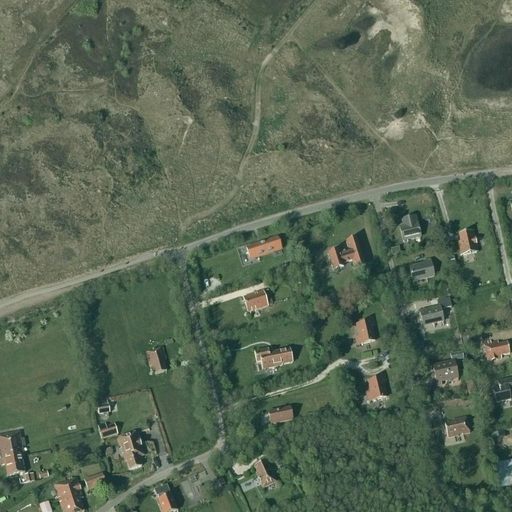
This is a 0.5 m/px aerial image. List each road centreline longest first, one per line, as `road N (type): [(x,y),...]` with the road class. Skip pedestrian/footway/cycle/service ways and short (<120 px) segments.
road 1 (track): [(316,0),(265,62),(245,160),(226,200),(180,231),(181,251)]
road 2 (residential): [(432,418),(373,193)]
road 3 (unclassified): [(373,193),(181,251)]
road 4 (track): [(0,314),(181,251)]
road 5 (unclassified): [(101,511),(212,453),(222,438),(218,412)]
road 6 (unclassified): [(218,412),(181,251)]
road 7 (residential): [(218,412),(309,384),(339,365),(366,372)]
